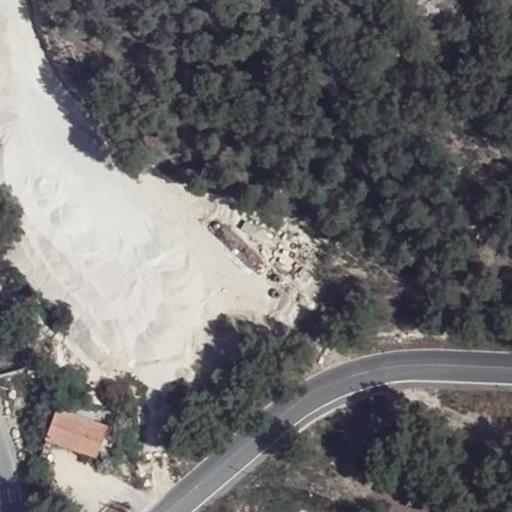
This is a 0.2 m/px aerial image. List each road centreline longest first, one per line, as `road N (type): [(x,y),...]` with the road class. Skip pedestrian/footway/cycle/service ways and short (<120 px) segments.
road 1 (unclassified): [(169,511),(301,400),(335,382),(383,367),(511,366)]
road 2 (track): [(26,100),(47,142),(256,291)]
road 3 (track): [(383,367),(428,405),(511,436)]
road 4 (track): [(0,117),(26,100),(20,0)]
